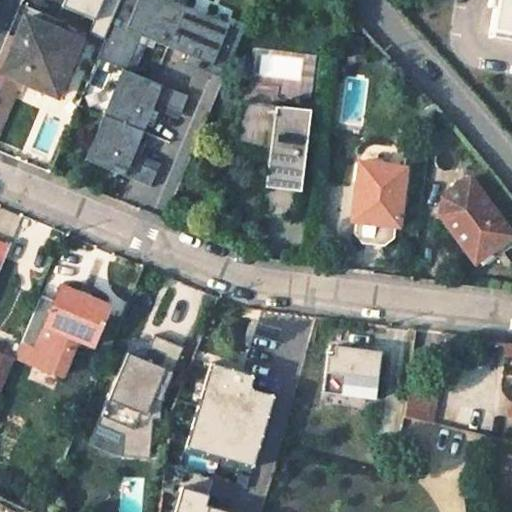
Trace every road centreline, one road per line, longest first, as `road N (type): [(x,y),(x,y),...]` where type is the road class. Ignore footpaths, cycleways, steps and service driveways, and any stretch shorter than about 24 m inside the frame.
road 1 (residential): [(511,315),(254,279),(0,178)]
road 2 (residential): [(511,165),(356,0)]
